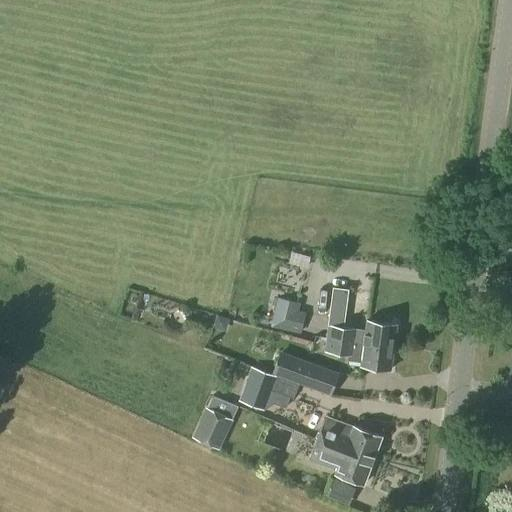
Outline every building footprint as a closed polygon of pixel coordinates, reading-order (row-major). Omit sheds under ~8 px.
[(297,302),(276,296),(269,326),(299,333),(304,312),(295,310),(297,302)] [(394,347),(397,324),(367,320),(365,330),(327,325),(326,338),(369,344),(394,347)] [(394,347),(369,344),(326,338),(324,352),(348,355),(347,360),(361,362),(360,366),(391,370),(394,347)] [(280,351),(272,374),(299,384),(330,395),(339,372),(280,351)] [(252,367),(239,401),(264,410),(271,390),(293,398),(299,384),(272,374),(252,367)] [(205,406),(192,436),(220,450),(233,419),(232,418),(237,407),(212,395),(207,407),(205,406)] [(317,438),(322,440),(372,460),(381,436),(353,425),(353,426),(326,416),(317,438)] [(372,460),(322,440),(317,438),(308,460),(336,470),(335,474),(363,485),(372,460)]
